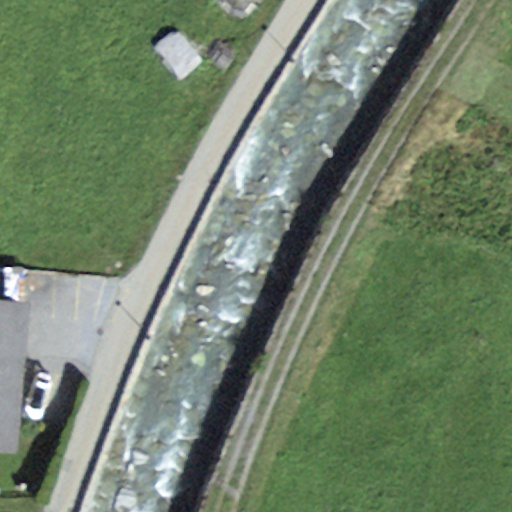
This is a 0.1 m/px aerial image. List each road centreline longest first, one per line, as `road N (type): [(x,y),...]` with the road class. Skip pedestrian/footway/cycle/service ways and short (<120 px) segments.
road 1 (track): [(232,511),(333,244),(489,0)]
road 2 (residential): [(59,511),(101,383),(181,216),(305,0)]
